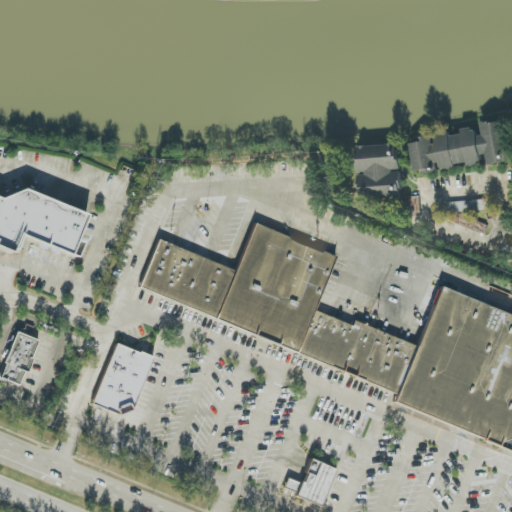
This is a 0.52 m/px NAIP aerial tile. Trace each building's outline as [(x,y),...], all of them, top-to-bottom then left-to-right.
[(511,162),(507,121),(482,124),(483,135),(477,135),(474,128),(462,129),(463,134),(445,136),(444,136),(436,137),(431,136),(425,137),(412,142),(415,174),(432,172),(431,165),(440,161),(445,172),(457,171),(456,166),(476,164),(486,160),(487,166),(504,164),(511,162)] [(362,201),(403,198),(399,144),(358,147),(362,201)] [(0,247),(9,252),(20,235),(70,255),(86,215),(22,189),(0,198),(0,247)] [(421,215),(421,197),(410,197),(411,216),(421,215)] [(450,212),(488,210),(488,201),(449,202),(450,212)] [(488,223),(459,215),(456,226),(485,234),(488,223)] [(409,347),(390,394),(136,289),(156,241),(231,272),(251,223),(335,258),(313,313),(350,328),(352,323),(409,347)] [(438,287),(511,318),(511,454),(391,403),(438,287)] [(15,331),(0,367),(0,381),(19,389),(39,341),(15,331)] [(113,346),(88,406),(116,418),(129,412),(150,361),(113,346)] [(322,506),(336,470),(310,460),(301,484),(288,479),(283,491),(322,506)]
